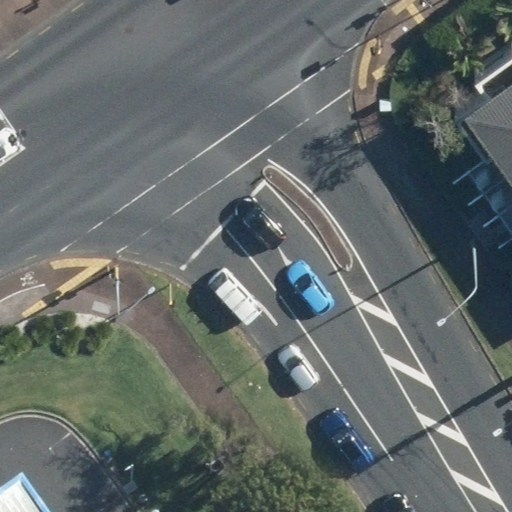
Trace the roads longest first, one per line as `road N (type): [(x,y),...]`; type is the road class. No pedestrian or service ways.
road 1 (secondary): [(392,330),(282,284),(154,111)]
road 2 (secondary): [(243,49),(373,227),(392,330)]
road 3 (secondary): [(392,330),(499,511)]
road 4 (primary): [(27,152),(96,32)]
road 5 (primary): [(154,111),(27,152)]
